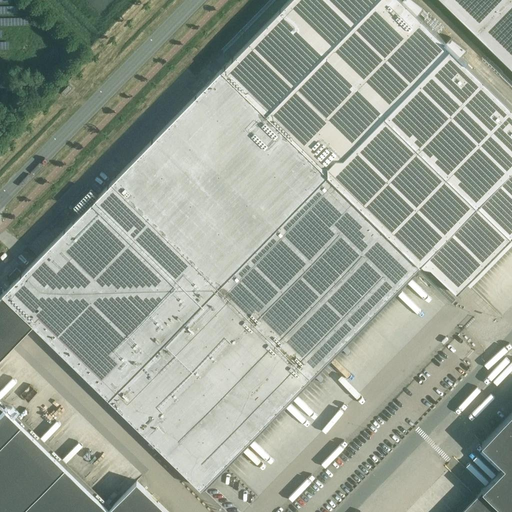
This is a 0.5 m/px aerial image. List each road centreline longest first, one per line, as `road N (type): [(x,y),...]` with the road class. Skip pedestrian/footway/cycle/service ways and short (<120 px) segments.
road 1 (tertiary): [(0,201),(197,0)]
road 2 (unclassified): [(352,511),(511,352)]
